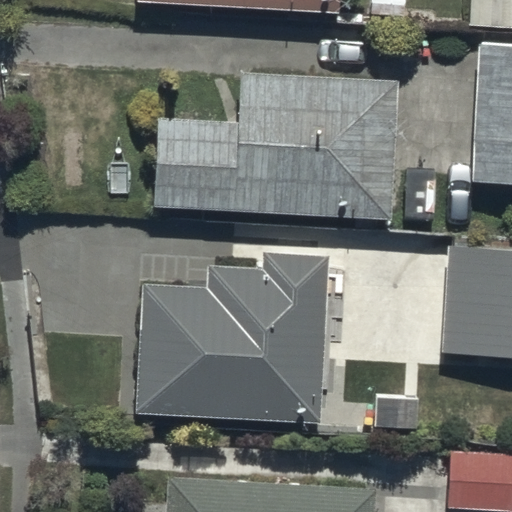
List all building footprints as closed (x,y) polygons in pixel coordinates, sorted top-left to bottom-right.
[(137,0),(137,4),(340,12),(340,0),(137,0)] [(511,0),(468,0),(467,27),(511,28),(511,0)] [(511,46),(477,45),(471,182),(511,183),(511,46)] [(157,115),(153,205),(393,216),(399,80),(239,73),(237,119),(157,115)] [(511,248),(447,246),(443,354),(511,356),(511,248)] [(141,282),(137,409),(321,416),(328,253),(263,250),(262,268),(211,266),(210,285),(141,282)] [(511,511),(511,447),(452,445),(449,505),(511,508),(511,511)] [(372,511),(374,488),(167,478),(165,511),(372,511)]
